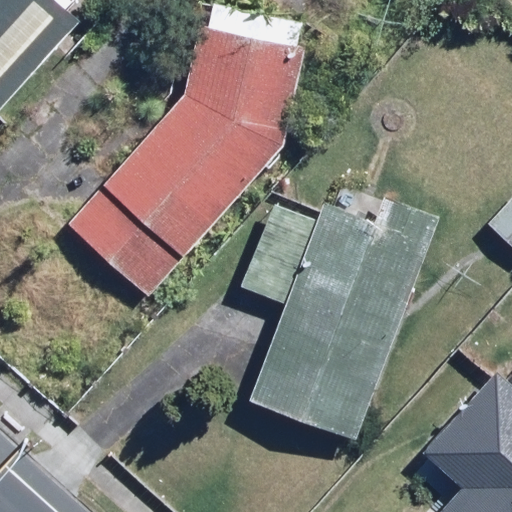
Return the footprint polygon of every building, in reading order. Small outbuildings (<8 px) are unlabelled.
[(0,0),(0,33),(27,0),(0,0)] [(358,10),(358,0),(277,0),(277,4),(358,10)] [(285,147),(298,37),(194,24),(186,91),(71,218),(154,293),(285,147)] [(359,436),(438,216),(335,179),(256,400),(359,436)] [(511,198),(490,222),(511,243),(511,198)] [(511,511),(511,384),(498,372),(427,450),(466,485),(441,511),(511,511)]
